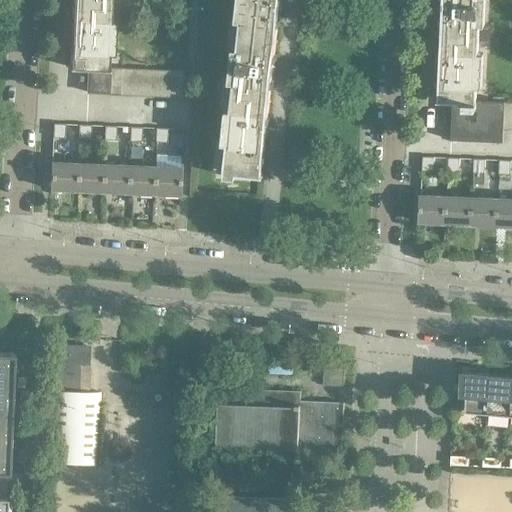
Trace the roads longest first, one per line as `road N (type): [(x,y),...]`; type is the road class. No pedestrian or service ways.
road 1 (unclassified): [(11,284),(377,320)]
road 2 (unclassified): [(380,288),(14,253)]
road 3 (residential): [(380,288),(392,0)]
road 4 (residential): [(14,253),(28,0)]
road 5 (unclassified): [(377,320),(511,333)]
road 6 (unclassified): [(511,301),(380,288)]
